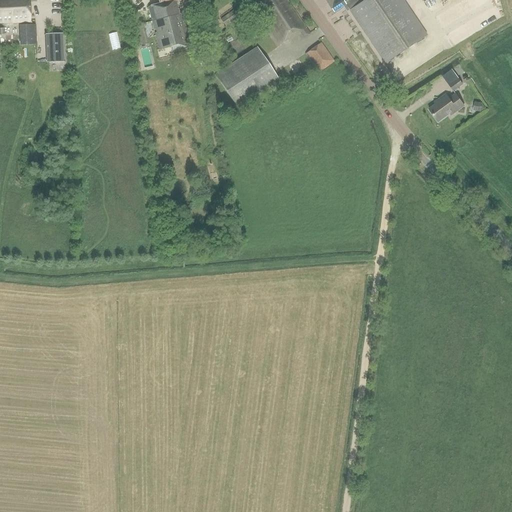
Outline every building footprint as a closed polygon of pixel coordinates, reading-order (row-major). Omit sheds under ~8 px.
[(0,0),(0,24),(4,24),(30,23),(28,0),(0,0)] [(171,47),(172,52),(190,47),(178,0),(159,0),(160,4),(148,7),(159,50),(171,47)] [(256,10),(263,20),(272,33),(280,45),(299,32),(303,38),(310,34),(287,0),(253,0),(255,2),(246,8),(250,14),(256,10)] [(325,0),(334,13),(346,5),(385,63),(427,35),(403,0),(325,0)] [(241,16),(236,8),(220,19),(225,26),(241,16)] [(22,24),(23,45),(39,44),(38,23),(22,24)] [(144,24),(135,26),(140,46),(149,44),(144,24)] [(46,35),(47,63),(63,62),(62,34),(46,35)] [(319,73),(334,62),(321,43),(305,54),(319,73)] [(279,81),(257,47),(215,75),(237,108),(279,81)] [(453,92),(463,85),(458,78),(449,86),(453,92)] [(451,115),(464,106),(456,95),(449,100),(446,95),(434,103),(435,105),(429,110),(438,122),(450,113),(451,115)]
